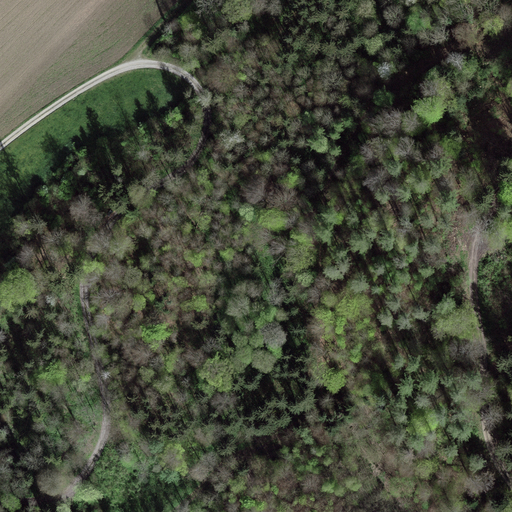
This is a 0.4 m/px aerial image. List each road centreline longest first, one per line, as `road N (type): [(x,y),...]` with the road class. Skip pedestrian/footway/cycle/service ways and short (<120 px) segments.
road 1 (track): [(0,497),(64,493),(93,461),(106,418),(85,301),(89,258),(118,211),(196,152),(208,117),(197,85),(180,69),(132,65),(0,149)]
road 2 (track): [(511,0),(409,75),(351,141),(325,213),(318,369),(306,410),(225,461),(175,511)]
road 3 (track): [(511,479),(484,412),(472,261),(483,220),(511,187)]
